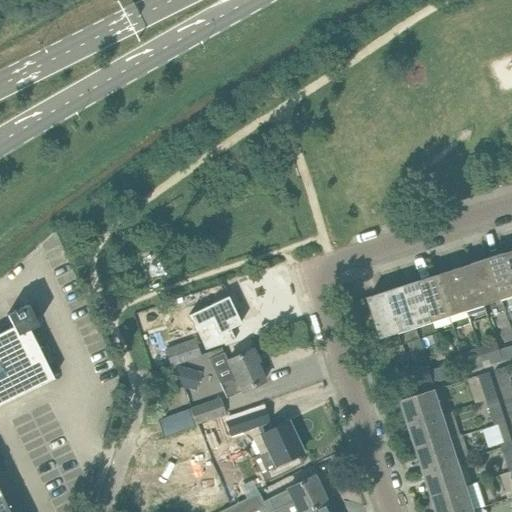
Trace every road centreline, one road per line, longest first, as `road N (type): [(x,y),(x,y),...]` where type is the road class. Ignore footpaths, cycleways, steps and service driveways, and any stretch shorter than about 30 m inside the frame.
road 1 (residential): [(391,511),(312,271),(511,204)]
road 2 (primary): [(0,142),(255,0)]
road 3 (primary): [(173,0),(0,85)]
road 4 (unclassified): [(102,511),(140,387),(135,375)]
